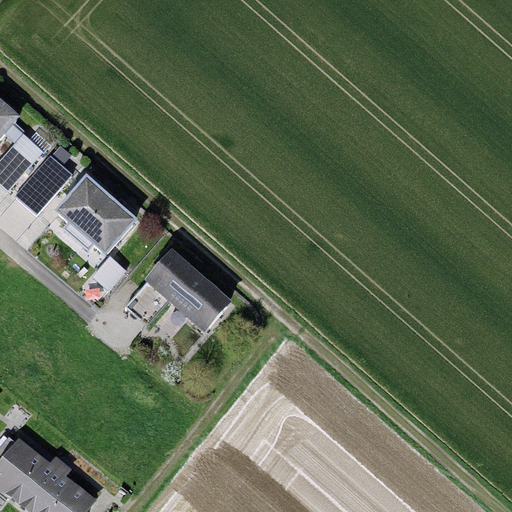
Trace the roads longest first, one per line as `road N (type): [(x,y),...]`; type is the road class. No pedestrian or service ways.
road 1 (track): [(125,511),(283,318),(0,65)]
road 2 (track): [(283,318),(504,511)]
